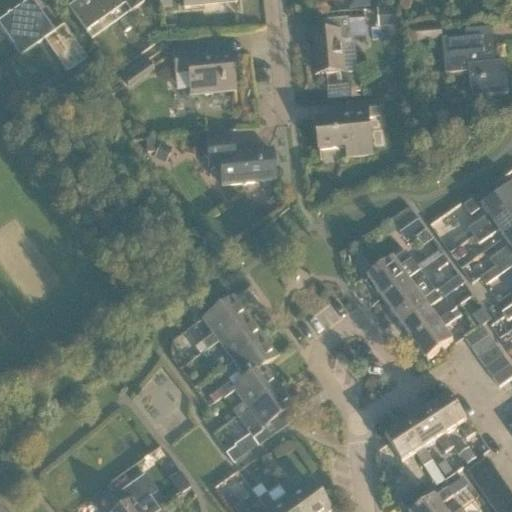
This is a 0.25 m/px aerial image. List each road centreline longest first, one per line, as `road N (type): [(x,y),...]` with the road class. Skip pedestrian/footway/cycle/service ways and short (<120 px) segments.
road 1 (residential): [(357,424),(318,353),(354,328),(413,389)]
road 2 (residential): [(283,122),(271,0)]
